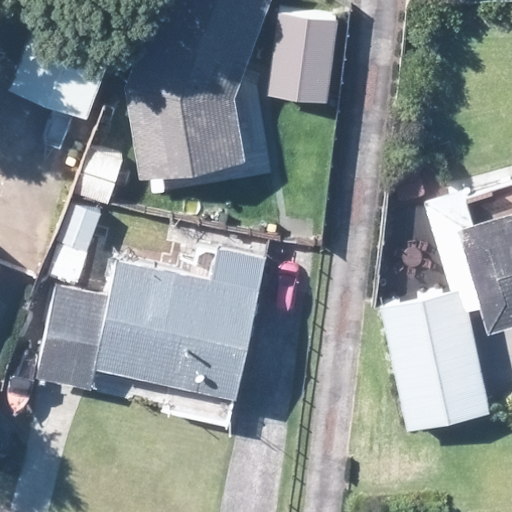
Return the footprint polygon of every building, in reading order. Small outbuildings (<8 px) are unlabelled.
[(254,0),(143,0),(118,66),(114,79),(125,166),(236,151),(226,75),(254,0)] [(332,10),(270,2),(258,89),(321,97),(332,10)] [(89,107),(118,31),(43,3),(21,61),(15,79),(89,107)] [(116,149),(76,140),(65,188),(106,197),(116,149)] [(511,173),(468,186),(465,177),(430,189),(432,197),(458,281),(386,296),(412,418),(496,400),(473,294),(491,290),(497,308),(511,303),(511,173)] [(82,273),(105,202),(74,192),(51,263),(82,273)] [(269,251),(172,231),(130,222),(117,282),(61,271),(42,364),(95,375),(99,351),(241,382),(269,251)]
